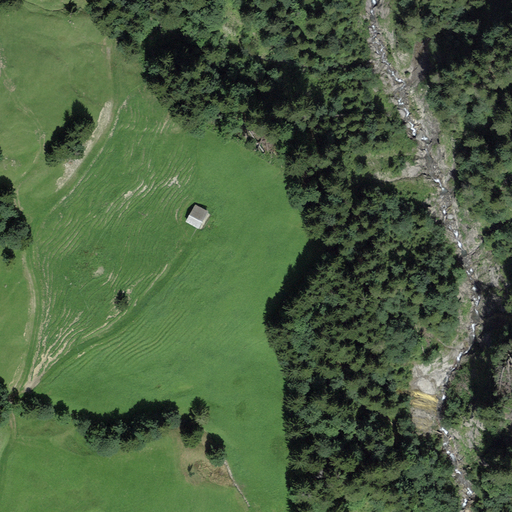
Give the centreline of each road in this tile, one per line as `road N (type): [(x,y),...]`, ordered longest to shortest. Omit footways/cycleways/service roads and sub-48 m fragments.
road 1 (track): [(0,480),(39,305),(30,233),(106,126),(115,96),(112,42)]
road 2 (track): [(17,394),(119,327),(199,236)]
